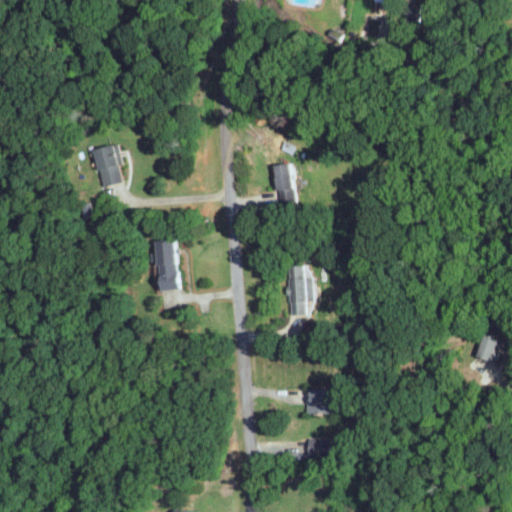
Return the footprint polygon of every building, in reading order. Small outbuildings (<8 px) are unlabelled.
[(109,187),(131,180),(120,142),(98,149),(109,187)] [(165,289),(188,287),(186,270),(185,270),(182,242),(176,243),(175,237),(151,240),(153,256),(161,255),(165,289)] [(322,300),(322,277),(312,277),(313,265),(293,264),(291,326),(310,327),(311,300),(322,300)] [(503,357),(503,339),(487,338),(486,357),(503,357)] [(311,413),(339,412),(339,400),(350,400),(350,387),(310,388),(311,413)] [(333,437),(312,437),(312,455),(333,454),(333,437)]
